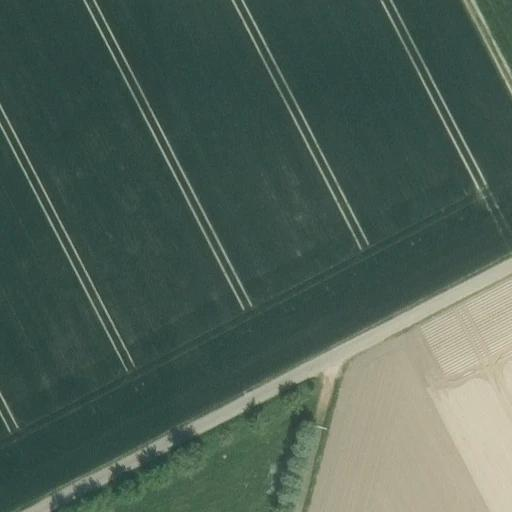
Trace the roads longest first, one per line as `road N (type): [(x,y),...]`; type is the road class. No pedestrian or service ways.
road 1 (track): [(31,511),(511,264)]
road 2 (track): [(335,353),(301,511)]
